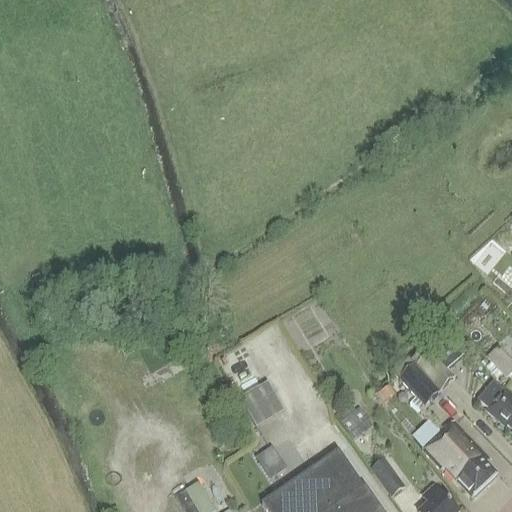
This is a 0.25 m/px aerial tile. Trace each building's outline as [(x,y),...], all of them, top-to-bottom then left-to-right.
[(450,371),(463,359),(445,341),(433,353),(450,371)] [(236,386),(262,374),(249,345),(223,357),(236,386)] [(511,375),(511,364),(498,349),(485,360),(490,366),(501,377),(505,382),(511,375)] [(437,392),(450,379),(423,350),(410,364),(437,392)] [(424,411),(440,396),(437,392),(410,364),(409,364),(413,369),(398,382),(424,411)] [(490,366),(485,370),(496,381),(501,377),(490,366)] [(254,390),(255,392),(243,398),(258,426),(287,411),(270,381),(254,390)] [(506,432),(508,429),(511,432),(511,398),(503,391),(501,394),(492,386),(476,404),(486,412),(484,414),(506,432)] [(334,417),(340,426),(350,440),(371,424),(362,410),(356,414),(350,406),(334,417)] [(485,466),(487,464),(452,425),(420,454),(440,474),(442,472),(468,498),(467,499),(471,502),(497,477),(485,466)] [(269,481),(284,471),(270,450),(255,460),(269,481)] [(337,455),(261,507),(264,511),(379,511),(364,490),(361,491),(338,458),(339,457),(337,455)] [(369,473),(390,502),(405,491),(384,462),(369,473)] [(438,497),(432,490),(421,500),(428,507),(422,511),(454,511),(439,496),(438,497)] [(195,511),(184,494),(175,500),(181,511),(195,511)]
